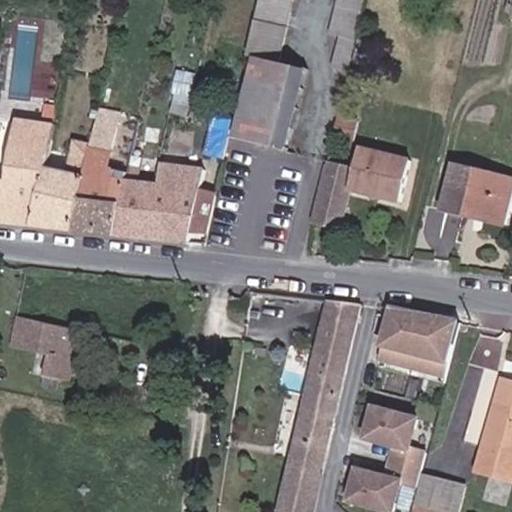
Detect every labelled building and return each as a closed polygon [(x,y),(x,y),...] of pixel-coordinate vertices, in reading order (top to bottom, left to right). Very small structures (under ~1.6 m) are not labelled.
[(290,0),(256,0),(249,34),(281,43),(290,0)] [(362,0),(334,0),(326,34),(352,41),(362,0)] [(12,65),(11,82),(31,83),(35,26),(15,25),(13,65),(12,65)] [(281,43),(249,34),(244,55),(251,57),(229,141),(283,155),(305,72),(276,64),(281,43)] [(123,182),(125,174),(107,170),(117,122),(104,119),(106,110),(95,107),(87,149),(69,231),(111,236),(123,182)] [(0,121),(0,223),(31,227),(42,167),(52,116),(43,118),(42,128),(0,121)] [(219,168),(228,124),(208,119),(198,162),(219,168)] [(63,171),(42,167),(31,227),(69,231),(87,149),(67,144),(63,171)] [(323,161),(322,166),(308,224),(337,230),(346,197),(396,207),(405,165),(353,155),(350,172),(343,171),(346,157),(326,152),(323,161)] [(160,187),(153,186),(142,239),(186,244),(189,228),(197,192),(200,174),(187,172),(187,167),(178,165),(178,170),(162,169),(160,187)] [(511,180),(453,166),(442,208),(501,222),(511,180)] [(142,239),(153,186),(123,182),(111,236),(142,239)] [(213,196),(197,192),(189,228),(206,230),(213,196)] [(187,296),(189,287),(137,281),(136,289),(187,296)] [(251,311),(253,295),(249,294),(239,309),(251,311)] [(335,418),(361,306),(330,303),(305,412),(335,418)] [(438,375),(453,317),(389,309),(377,359),(438,375)] [(44,375),(71,381),(82,331),(20,316),(13,347),(48,355),(44,375)] [(472,360),(496,366),(504,337),(480,331),(472,360)] [(483,448),(511,456),(511,380),(502,378),(483,448)] [(410,486),(418,454),(402,450),(410,420),(373,410),(370,423),(368,422),(363,440),(393,448),(385,479),(356,471),(352,489),(354,490),(351,502),(388,511),(395,482),(410,486)] [(312,511),(335,418),(305,412),(280,511),(312,511)] [(511,482),(511,456),(483,448),(476,472),(511,482)] [(459,511),(467,488),(421,475),(413,506),(416,506),(439,511),(459,511)]
